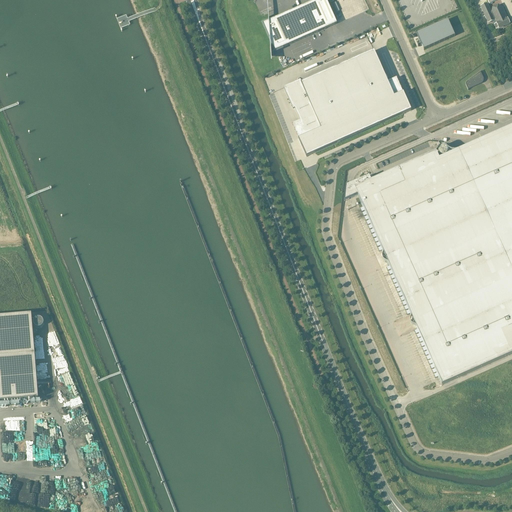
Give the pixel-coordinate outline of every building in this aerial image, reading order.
[(326,0),(316,0),(263,24),(270,40),(270,48),(273,47),(275,51),(337,24),(326,0)] [(420,0),(418,9),(424,11),(427,0),(420,0)] [(487,3),(480,7),(488,24),(495,20),(496,25),(494,26),(496,30),(498,29),(510,24),(502,8),(491,13),(487,3)] [(417,34),(416,34),(416,35),(417,34),(422,45),(421,46),(422,46),(423,45),(424,49),(423,50),(424,50),(455,37),(448,20),(417,34)] [(300,82),(284,89),(289,100),(291,99),(292,101),(290,102),(293,109),(295,108),(307,135),(298,139),(306,157),(411,111),(403,93),(394,97),(374,51),(301,84),(300,82)] [(450,62),(434,74),(441,84),(438,85),(439,86),(435,88),(442,103),(457,96),(453,88),(452,86),(462,79),(450,62)] [(481,72),(481,71),(467,82),(466,83),(465,84),(466,86),(468,91),(467,89),(480,83),(482,82),(482,81),(482,80),(482,79),(481,76),(479,76),(477,75),(481,72)] [(346,187),(344,201),(348,200),(351,199),(358,196),(363,208),(365,211),(365,213),(367,216),(367,217),(368,220),(369,221),(370,224),(371,226),(372,229),(373,230),(374,233),(375,235),(376,238),(377,239),(378,242),(379,243),(380,246),(381,248),(382,251),(389,267),(391,270),(391,271),(393,274),(393,276),(395,279),(395,280),(396,283),(397,285),(398,288),(399,289),(400,292),(401,293),(402,296),(403,298),(404,301),(405,302),(406,305),(407,307),(408,310),(409,311),(410,314),(417,330),(419,333),(419,335),(421,338),(421,339),(423,342),(423,343),(425,347),(425,348),(426,351),(427,352),(428,355),(429,357),(430,360),(431,361),(432,364),(433,365),(434,368),(435,370),(436,373),(437,374),(438,377),(442,385),(511,354),(511,127),(439,159),(436,153),(374,180),(371,181),(369,177),(364,179),(353,184),(349,186),(346,187)] [(32,315),(0,317),(0,402),(39,399),(32,315)]
